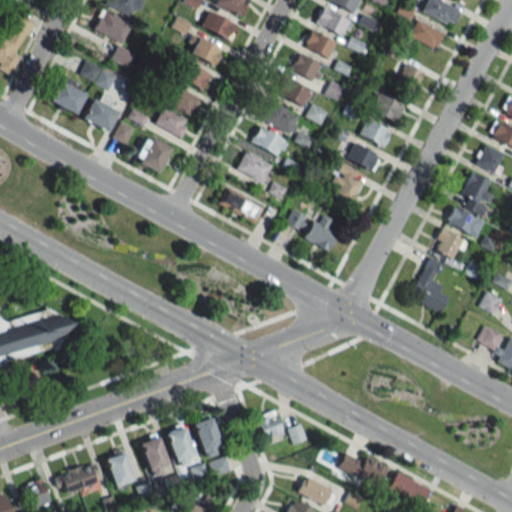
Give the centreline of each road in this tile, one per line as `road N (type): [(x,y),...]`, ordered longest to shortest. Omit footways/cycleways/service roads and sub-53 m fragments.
road 1 (secondary): [(0,225),(511,505)]
road 2 (secondary): [(343,315),(0,122)]
road 3 (residential): [(0,447),(343,315)]
road 4 (residential): [(343,315),(509,0)]
road 5 (residential): [(168,216),(282,0)]
road 6 (secondary): [(511,403),(343,315)]
road 7 (residential): [(238,511),(250,472),(211,371)]
road 8 (residential): [(3,124),(64,0)]
